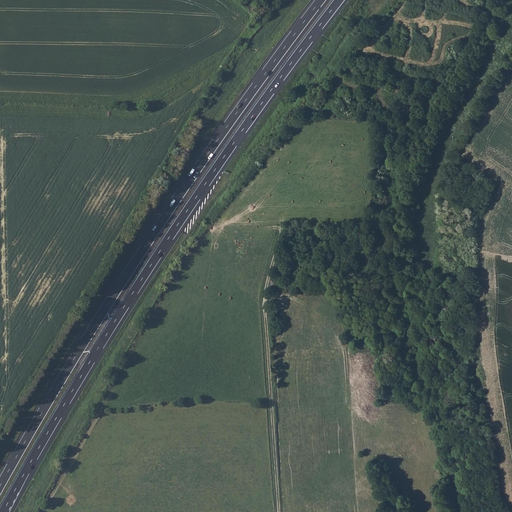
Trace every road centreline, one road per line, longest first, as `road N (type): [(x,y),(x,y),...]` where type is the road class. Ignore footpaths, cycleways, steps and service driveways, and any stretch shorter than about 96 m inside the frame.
road 1 (motorway): [(2,511),(166,241),(339,0)]
road 2 (motorway): [(320,0),(138,256),(0,486)]
road 3 (track): [(277,511),(264,300),(277,249)]
